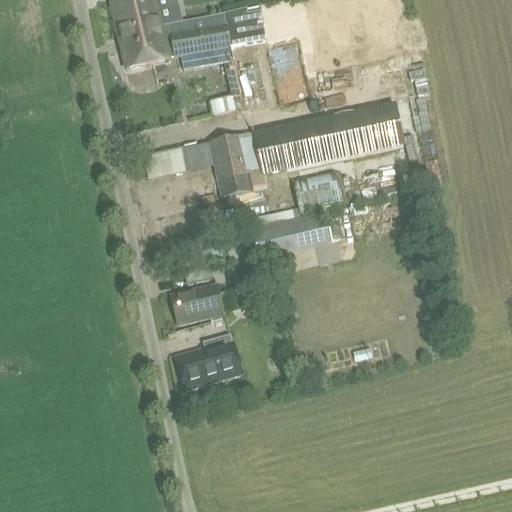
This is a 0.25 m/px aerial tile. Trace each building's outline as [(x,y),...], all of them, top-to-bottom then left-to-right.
[(128,0),(110,4),(118,37),(160,27),(153,0),(128,0)] [(168,61),(182,59),(185,75),(225,67),(235,66),(231,49),(224,15),(161,28),(168,59),(168,61)] [(271,17),(266,53),(293,56),(292,66),(304,67),(306,49),(291,48),(294,20),(271,17)] [(160,27),(118,37),(126,69),(168,59),(161,28),(160,27)] [(386,40),(381,54),(391,57),(396,43),(386,40)] [(225,67),(232,100),(241,98),(235,66),(225,67)] [(313,94),(317,78),(298,73),(293,88),(313,94)] [(277,130),(286,173),(403,148),(394,105),(277,130)] [(244,143),(254,194),(262,192),(268,191),(256,134),(242,137),(244,143)] [(221,200),(254,194),(244,143),(242,137),(209,145),(221,200)] [(344,205),(336,173),(292,183),(299,215),(344,205)] [(308,217),(251,229),(258,260),(315,248),(332,244),(325,213),(308,217)] [(224,316),(217,286),(170,297),(177,327),(224,316)] [(204,350),(176,358),(185,392),(241,376),(229,337),(203,345),(204,350)]
